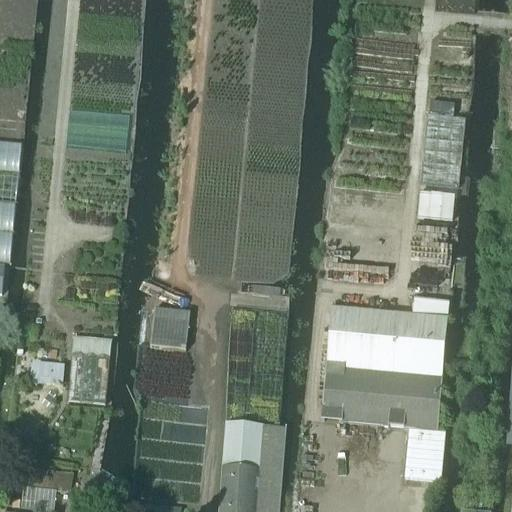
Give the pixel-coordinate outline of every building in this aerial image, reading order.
[(434,83),(432,108),(467,111),(470,87),(434,83)] [(466,123),(427,119),(420,187),(459,191),(466,123)] [(419,195),(416,220),(452,223),(454,199),(419,195)] [(332,311),(321,423),(409,432),(404,481),(434,484),(437,485),(441,485),(446,435),(444,435),(438,434),(448,322),(449,306),(444,305),(445,303),(438,303),(438,305),(414,303),(413,318),(332,311)] [(152,312),(148,350),(185,355),(189,316),(152,312)] [(73,341),(68,406),(106,409),(111,344),(73,341)] [(218,511),(255,511),(259,457),(276,458),(278,426),(273,426),(273,431),(224,427),(218,511)] [(72,476),(32,472),(30,492),(22,491),(20,511),(21,511),(53,511),(55,495),(70,497),(72,476)]
